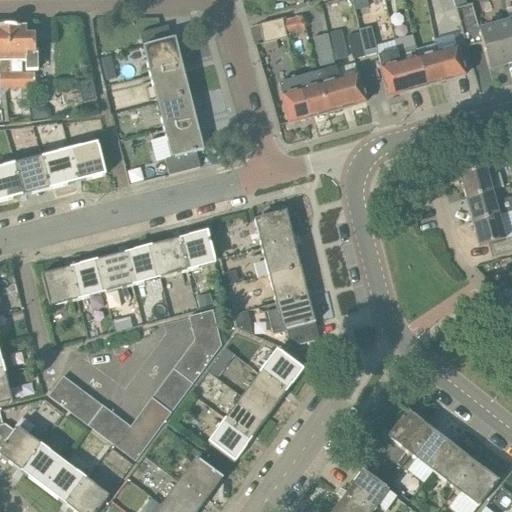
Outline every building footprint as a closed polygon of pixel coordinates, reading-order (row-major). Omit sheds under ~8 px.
[(357,10),(368,8),(367,5),(366,0),(354,0),(356,8),(357,10)] [(451,0),(455,9),(466,6),(464,0),(451,0)] [(489,71),(511,64),(511,34),(509,23),(477,31),(471,5),(455,9),(465,48),(481,43),(489,71)] [(285,20),(286,34),(303,32),(301,18),(285,20)] [(287,39),(282,20),(259,25),(264,45),(287,39)] [(359,34),(365,57),(378,55),(371,26),(358,29),(359,34)] [(9,74),(9,62),(8,28),(0,28),(0,89),(10,89),(9,74)] [(25,71),(37,71),(37,53),(34,53),(34,36),(26,36),(26,28),(8,28),(9,62),(25,62),(25,71)] [(327,35),(333,61),(346,58),(340,31),(327,34),(327,35)] [(352,60),(365,57),(359,34),(346,38),(352,60)] [(333,61),(327,35),(312,38),(313,43),(315,50),(318,64),(333,61)] [(150,76),(182,68),(174,40),(146,48),(146,49),(143,49),(150,76)] [(278,49),(276,42),(264,45),(266,52),(278,49)] [(419,60),(426,87),(445,82),(437,54),(435,44),(416,49),(419,60)] [(408,92),(426,87),(419,60),(416,49),(416,50),(415,48),(397,53),(400,65),(408,92)] [(464,77),(456,48),(437,54),(445,82),(464,77)] [(388,97),(408,92),(400,65),(397,53),(396,51),(378,56),(382,70),(381,70),(388,97)] [(336,70),(346,109),(365,104),(358,76),(356,76),(354,65),(336,70)] [(157,104),(189,96),(182,68),(150,76),(157,104)] [(334,70),(334,69),(320,73),(316,74),(327,114),(346,109),(336,70),(334,70)] [(105,72),(107,82),(117,80),(115,70),(105,72)] [(9,74),(10,89),(33,88),(33,74),(9,74)] [(308,119),(327,114),(316,74),(297,79),(308,119)] [(289,124),(308,119),(297,79),(278,84),(289,124)] [(96,101),(91,82),(78,85),(82,103),(96,101)] [(164,132),(196,124),(189,96),(157,104),(164,132)] [(51,119),(50,111),(45,106),(31,108),(32,121),(51,119)] [(164,132),(171,159),(162,161),(166,178),(199,169),(195,154),(203,152),(196,124),(164,132)] [(69,152),(77,184),(105,177),(97,145),(69,152)] [(49,191),(77,184),(69,152),(41,159),(49,191)] [(22,198),(49,191),(41,159),(13,166),(22,198)] [(0,203),(22,198),(13,166),(0,168),(0,203)] [(466,200),(491,193),(485,169),(459,176),(466,200)] [(508,213),(511,211),(511,199),(511,200),(510,198),(494,203),(491,193),(466,200),(472,223),(498,216),(508,213)] [(261,250),(293,242),(286,213),(257,221),(254,222),(261,250)] [(491,259),(511,253),(511,252),(511,240),(511,238),(504,240),(498,216),(472,223),(479,248),(488,245),(491,259)] [(213,262),(214,262),(207,233),(178,241),(186,273),(214,265),(213,262)] [(159,280),(186,273),(178,241),(151,248),(159,280)] [(268,277),(300,269),(293,242),(261,250),(268,277)] [(132,287),(159,280),(151,248),(123,255),(132,287)] [(104,294),(132,287),(123,255),(96,262),(104,294)] [(76,301),(104,294),(96,262),(68,270),(76,301)] [(275,304),(307,296),(300,269),(268,277),(275,304)] [(49,308),(76,301),(68,270),(41,277),(49,308)] [(224,274),(227,285),(238,283),(235,271),(224,274)] [(212,306),(209,294),(196,298),(199,309),(212,306)] [(285,332),(315,325),(307,296),(275,304),(283,332),(285,331),(285,332)] [(187,318),(190,330),(215,324),(212,311),(187,318)] [(133,319),(123,321),(125,331),(136,328),(133,319)] [(193,341),(220,347),(215,324),(190,330),(193,341)] [(285,332),(290,348),(319,341),(315,325),(285,332)] [(186,350),(206,365),(220,347),(193,341),(186,350)] [(225,349),(208,373),(216,379),(234,356),(225,349)] [(199,375),(206,365),(186,350),(179,360),(199,375)] [(258,375),(285,395),(303,372),(276,352),(258,375)] [(313,359),(305,352),(298,360),(307,367),(313,359)] [(192,385),(199,375),(179,360),(172,370),(192,385)] [(185,394),(192,385),(172,370),(165,379),(185,394)] [(241,398),(268,418),(285,395),(258,375),(241,398)] [(4,376),(0,376),(0,406),(11,404),(4,376)] [(57,404),(72,384),(62,377),(47,397),(57,404)] [(178,404),(185,394),(165,379),(158,389),(178,404)] [(67,412),(82,391),(72,384),(57,404),(67,412)] [(171,413),(178,404),(158,389),(151,399),(171,413)] [(76,419),(91,399),(82,391),(67,412),(76,419)] [(224,421),(251,441),(268,418),(241,398),(224,421)] [(86,426),(101,406),(91,399),(76,419),(86,426)] [(163,423),(171,413),(151,399),(143,408),(163,423)] [(96,433),(111,413),(101,406),(86,426),(96,433)] [(156,433),(163,423),(143,408),(136,418),(156,433)] [(388,439),(410,456),(430,430),(407,412),(389,435),(390,436),(388,439)] [(105,440),(120,420),(111,413),(96,433),(105,440)] [(0,458),(20,474),(40,447),(16,429),(13,432),(4,425),(2,426),(0,418),(0,458)] [(135,462),(156,433),(136,418),(129,427),(135,462)] [(135,462),(129,427),(120,420),(105,440),(135,462)] [(224,421),(207,444),(234,464),(251,441),(224,421)] [(410,456),(433,474),(452,448),(430,430),(410,456)] [(20,474),(42,490),(62,464),(40,447),(20,474)] [(433,474),(455,491),(475,465),(452,448),(433,474)] [(178,484),(205,504),(222,480),(196,461),(178,484)] [(42,490),(65,508),(85,481),(62,464),(42,490)] [(475,465),(455,491),(478,509),(498,483),(475,465)] [(385,511),(396,498),(361,473),(344,496),(365,511),(372,511),(377,505),(385,511)] [(85,481),(65,508),(71,511),(98,511),(107,501),(106,500),(108,497),(85,481)] [(162,507),(168,511),(198,511),(205,504),(178,484),(162,507)] [(365,511),(344,496),(332,511),(365,511)]
